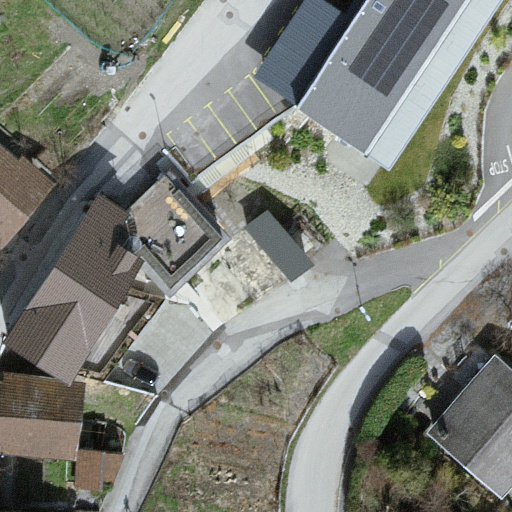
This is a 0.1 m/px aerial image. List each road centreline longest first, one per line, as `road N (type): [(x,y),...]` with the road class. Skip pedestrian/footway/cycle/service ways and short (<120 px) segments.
road 1 (residential): [(314,511),(322,441),(339,399),(453,279)]
road 2 (unclassified): [(224,0),(77,186)]
road 3 (residential): [(77,186),(0,319)]
